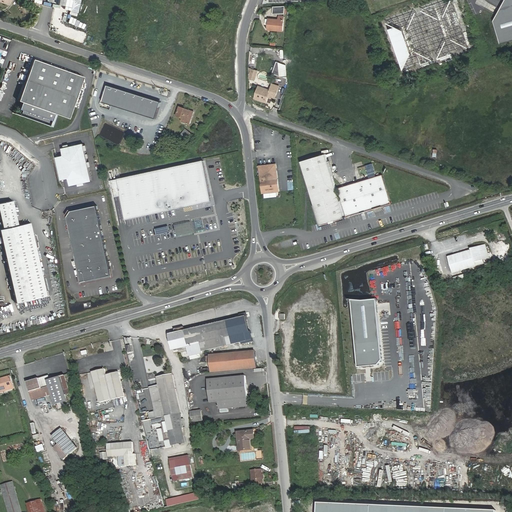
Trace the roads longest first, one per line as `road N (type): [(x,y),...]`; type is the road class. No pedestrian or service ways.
road 1 (tertiary): [(0,23),(215,97),(235,111)]
road 2 (primary): [(0,355),(217,289)]
road 3 (unclassified): [(256,238),(314,236),(453,196),(464,185)]
road 4 (unclassified): [(261,114),(464,185)]
road 5 (primary): [(313,259),(511,199)]
road 6 (unclassified): [(266,306),(286,511)]
road 7 (unknown): [(25,142),(71,126),(89,77),(41,56)]
road 8 (tertiary): [(256,238),(245,131),(235,111)]
